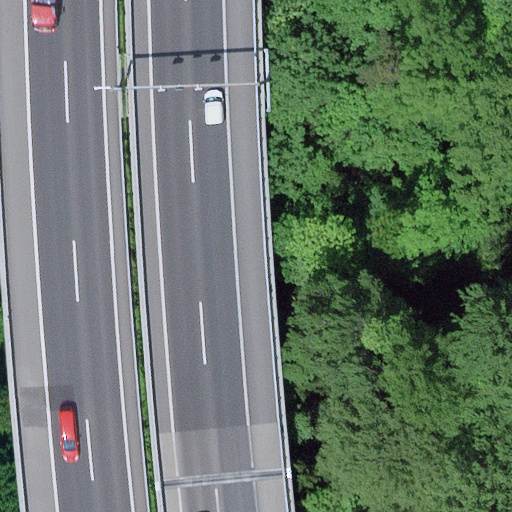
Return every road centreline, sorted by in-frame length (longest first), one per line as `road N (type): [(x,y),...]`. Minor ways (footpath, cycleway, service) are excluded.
road 1 (motorway): [(224,511),(188,0)]
road 2 (motorway): [(60,0),(93,511)]
